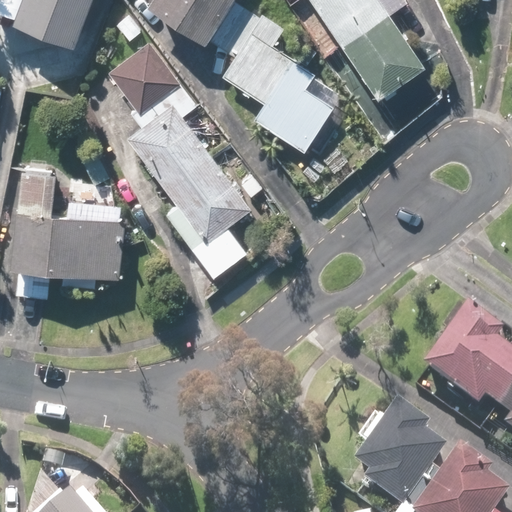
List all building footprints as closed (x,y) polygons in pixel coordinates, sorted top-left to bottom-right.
[(24,0),(16,21),(79,44),(94,0),(24,0)] [(152,0),(150,5),(234,58),(223,76),(265,103),(255,119),(306,151),(335,105),(307,87),(316,73),(299,62),(301,60),(274,43),(285,26),(263,13),(261,16),(235,0),(152,0)] [(383,0),(313,0),(380,98),(428,65),(383,0)] [(254,207),(185,114),(198,104),(182,83),(183,82),(150,39),(111,70),(133,98),(127,103),(143,124),(128,135),(208,241),(254,207)] [(22,169),(14,266),(122,275),(127,217),(54,211),(58,172),(22,169)] [(503,426),(511,432),(511,349),(497,340),(504,330),(468,304),(423,366),(479,406),(485,398),(510,416),(503,426)] [(493,511),(509,490),(488,475),(493,468),(461,445),(441,473),(433,468),(448,446),(425,430),(430,424),(397,400),(353,463),(369,474),(363,481),(407,511),(493,511)] [(55,511),(85,511),(72,497),(55,511)]
